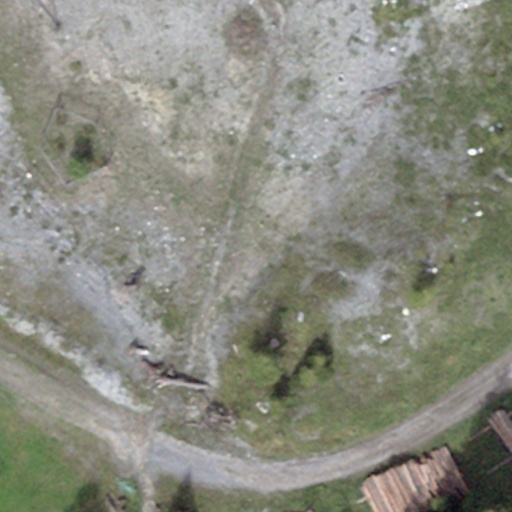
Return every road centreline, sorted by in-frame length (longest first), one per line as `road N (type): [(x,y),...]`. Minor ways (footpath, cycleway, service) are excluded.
road 1 (track): [(511,368),(392,440),(283,477),(190,467),(116,439)]
road 2 (track): [(0,370),(116,439)]
